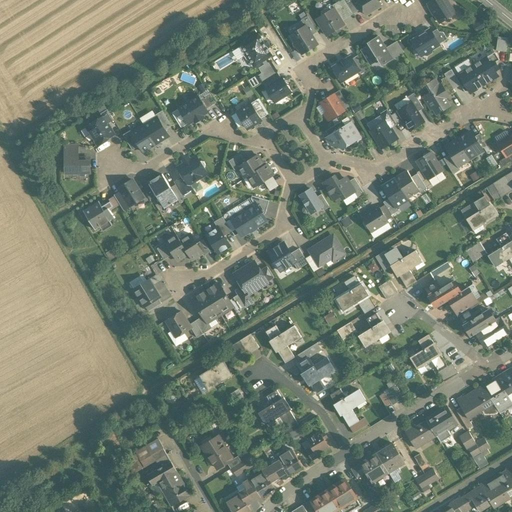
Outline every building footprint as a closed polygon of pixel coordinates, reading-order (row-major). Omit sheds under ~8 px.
[(340,0),(332,6),(334,9),(341,21),(352,14),(344,0),(340,0)] [(344,0),(352,14),(361,9),(355,0),(344,0)] [(381,5),(377,0),(355,0),(361,9),(365,15),(381,5)] [(455,14),(445,0),(433,0),(428,4),(440,23),(455,14)] [(328,11),(325,10),(321,12),(321,15),(322,17),(316,20),(326,36),(344,25),(341,21),(334,9),(329,13),(328,11)] [(317,32),(308,17),(302,21),(305,27),(306,26),(311,36),(317,32)] [(305,27),(290,36),(294,43),(293,45),(295,48),(298,48),(302,54),(317,45),(311,36),(306,26),(305,27)] [(432,33),(430,30),(426,32),(425,31),(418,36),(418,37),(411,41),(415,47),(414,50),(416,54),(419,54),(421,57),(424,55),(427,56),(431,53),(432,50),(440,46),(439,45),(432,33)] [(443,33),(439,32),(437,30),(432,33),(439,45),(447,40),(443,33)] [(497,35),(495,49),(506,50),(507,37),(497,35)] [(264,41),(262,42),(258,36),(242,46),(246,52),(245,56),(247,59),(251,60),(254,66),(267,59),(271,56),(267,50),(269,48),(269,46),(267,42),(264,41)] [(378,37),(368,43),(369,45),(362,50),(371,65),(378,61),(382,66),(392,60),(385,49),(378,37)] [(397,42),(385,49),(392,60),(404,53),(397,42)] [(495,53),(473,66),(484,85),(497,77),(497,76),(495,72),(499,69),(495,63),(499,60),(495,53)] [(367,71),(358,56),(352,60),(359,72),(361,74),(367,71)] [(350,57),(332,68),(342,83),(359,72),(352,60),(350,57)] [(264,65),(259,68),(263,74),(258,76),(262,82),(277,73),(270,62),(269,62),(264,65)] [(484,85),(473,66),(459,75),(465,85),(462,88),(465,93),(468,91),(470,94),(484,85)] [(461,85),(451,70),(444,75),(446,77),(453,90),(461,85)] [(277,73),(262,82),(265,88),(280,79),(277,73)] [(453,90),(446,77),(441,80),(442,82),(441,84),(441,85),(448,97),(455,93),(453,90)] [(280,79),(265,88),(275,103),(291,93),(282,78),(280,79)] [(431,93),(423,98),(431,110),(433,109),(436,115),(449,107),(446,101),(445,99),(448,97),(441,85),(438,86),(435,80),(426,85),(431,93)] [(348,107),(339,91),(334,95),(343,110),(348,107)] [(209,94),(199,100),(206,110),(216,104),(209,94)] [(423,109),(414,94),(407,98),(411,103),(417,113),(423,109)] [(334,95),(321,103),(327,113),(324,115),(328,121),(331,119),(332,120),(344,112),(343,110),(334,95)] [(198,97),(179,109),(189,124),(194,121),(195,123),(203,118),(202,116),(207,113),(206,110),(199,100),(198,97)] [(259,99),(251,104),(260,119),(268,114),(259,99)] [(411,103),(398,111),(410,131),(423,123),(417,113),(411,103)] [(260,119),(251,104),(237,113),(246,127),(250,128),(261,121),(260,119)] [(107,110),(101,114),(103,117),(108,124),(114,120),(107,110)] [(396,125),(387,110),(380,114),(386,122),(390,129),(396,125)] [(172,126),(163,111),(155,115),(157,118),(165,130),(172,126)] [(103,117),(87,127),(98,145),(114,135),(108,124),(103,117)] [(157,118),(144,126),(156,144),(169,136),(165,130),(157,118)] [(341,122),(326,131),(329,136),(344,127),(341,122)] [(386,122),(371,132),(381,149),(397,139),(390,129),(386,122)] [(329,136),(326,139),(330,146),(343,149),(352,143),(350,141),(359,135),(351,123),(344,127),(329,136)] [(156,144),(144,126),(132,133),(131,134),(139,147),(143,152),(156,144)] [(132,133),(130,131),(123,135),(132,151),(139,147),(131,134),(132,133)] [(474,138),(471,132),(457,140),(469,160),(475,156),(483,151),(481,149),(474,138)] [(486,146),(479,135),(474,138),(481,149),(486,146)] [(511,135),(498,144),(507,157),(511,153),(511,135)] [(469,160),(457,140),(445,148),(457,167),(469,160)] [(78,144),(65,145),(66,174),(76,173),(83,176),(84,173),(90,173),(89,158),(79,159),(78,144)] [(430,152),(416,161),(421,170),(428,181),(443,172),(430,152)] [(240,155),(229,162),(234,171),(239,168),(238,168),(245,163),(240,155)] [(245,163),(238,168),(239,168),(245,179),(247,177),(264,166),(258,156),(245,163)] [(196,157),(178,168),(184,178),(189,185),(206,174),(203,169),(205,168),(205,165),(204,162),(201,161),(199,163),(196,157)] [(264,166),(247,177),(254,187),(273,175),(267,164),(264,166)] [(421,170),(416,173),(426,188),(431,185),(428,181),(421,170)] [(407,171),(394,179),(406,199),(419,191),(411,178),(407,171)] [(417,174),(411,178),(419,191),(420,194),(426,190),(426,188),(417,174)] [(171,188),(162,175),(148,183),(164,208),(177,199),(171,188)] [(355,192),(346,179),(345,179),(339,183),(335,176),(324,183),(334,200),(340,196),(343,200),(344,199),(355,192)] [(511,191),(511,189),(504,177),(498,181),(507,195),(511,191)] [(184,178),(175,184),(176,185),(182,195),(191,188),(189,185),(184,178)] [(394,179),(382,187),(390,199),(396,208),(407,201),(406,199),(394,179)] [(144,198),(132,180),(118,189),(121,193),(130,207),(144,198)] [(507,195),(498,181),(493,184),(501,198),(507,195)] [(182,195),(176,185),(171,188),(177,199),(180,203),(185,200),(182,195)] [(316,198),(311,190),(300,196),(311,214),(321,208),(322,207),(316,198)] [(130,207),(121,193),(115,196),(123,211),(130,207)] [(321,195),(316,198),(322,207),(321,208),(324,211),(329,208),(321,195)] [(269,201),(252,196),(251,200),(255,205),(256,205),(263,216),(265,214),(269,201)] [(484,197),(474,203),(474,204),(461,212),(473,231),(498,215),(491,204),(489,205),(484,197)] [(396,208),(390,199),(383,203),(391,216),(391,215),(390,214),(397,210),(398,211),(396,208)] [(98,202),(84,211),(83,211),(95,231),(96,230),(95,230),(114,218),(114,219),(115,219),(109,209),(113,207),(110,202),(102,207),(99,201),(98,202)] [(244,210),(230,218),(238,231),(239,230),(243,237),(267,222),(263,216),(256,205),(255,205),(245,212),(244,210)] [(378,208),(362,218),(365,223),(364,224),(366,228),(369,228),(374,225),(376,229),(387,222),(378,208)] [(231,232),(222,218),(214,223),(217,228),(218,228),(224,237),(231,232)] [(218,228),(207,235),(219,254),(230,247),(224,237),(218,228)] [(197,244),(190,234),(180,241),(176,235),(165,242),(166,243),(173,254),(178,261),(188,255),(192,261),(202,254),(203,254),(197,244)] [(511,241),(511,242),(506,234),(495,240),(501,249),(487,257),(494,268),(508,260),(511,265),(511,241)] [(333,237),(310,251),(312,255),(319,266),(320,265),(332,258),(333,260),(343,254),(333,237)] [(210,252),(203,240),(197,244),(203,254),(202,254),(204,256),(210,252)] [(166,243),(157,249),(164,260),(173,254),(166,243)] [(284,243),(268,253),(280,272),(293,264),(295,262),(290,254),(289,251),(287,251),(285,248),(285,246),(284,243)] [(480,243),(466,252),(472,262),(486,254),(480,243)] [(308,264),(299,249),(290,254),(295,262),(293,264),(297,270),(308,264)] [(397,251),(387,257),(392,266),(391,267),(398,278),(399,277),(406,289),(416,283),(409,271),(422,263),(415,251),(402,259),(397,251)] [(387,257),(384,252),(375,257),(384,271),(391,267),(392,266),(387,257)] [(312,255),(305,259),(313,272),(321,268),(320,265),(319,266),(312,255)] [(254,262),(234,274),(242,288),(247,296),(248,296),(268,284),(267,282),(261,272),(254,262)] [(448,262),(430,274),(434,281),(453,270),(448,262)] [(274,278),(267,268),(261,272),(267,282),(274,278)] [(359,287),(354,278),(344,284),(350,293),(335,301),(344,316),(353,310),(351,307),(357,304),(364,315),(373,309),(366,298),(368,297),(361,285),(359,287)] [(160,297),(149,280),(133,290),(144,307),(145,307),(158,299),(160,297)] [(390,281),(379,288),(387,301),(398,294),(390,281)] [(440,290),(435,281),(425,287),(430,296),(429,297),(436,308),(447,302),(460,293),(453,282),(440,290)] [(229,301),(218,284),(206,292),(220,315),(233,308),(233,307),(229,301)] [(247,296),(242,288),(235,292),(237,296),(245,308),(246,308),(245,307),(252,303),(248,296),(247,296)] [(460,293),(447,302),(457,319),(460,318),(470,311),(478,306),(467,288),(460,293)] [(220,315),(206,292),(193,300),(203,316),(208,323),(220,315)] [(245,308),(237,296),(229,301),(233,307),(233,308),(236,314),(245,308)] [(158,299),(145,307),(148,312),(161,304),(158,299)] [(475,319),(470,311),(460,318),(472,337),(476,334),(495,322),(488,311),(475,319)] [(189,325),(181,312),(166,321),(176,338),(191,329),(189,325)] [(375,315),(365,321),(370,329),(357,338),(364,349),(389,334),(382,322),(380,323),(375,315)] [(203,316),(195,322),(203,334),(212,329),(208,323),(203,316)] [(495,322),(476,334),(484,348),(508,333),(499,319),(495,322)] [(195,322),(189,325),(191,329),(197,338),(203,334),(195,322)] [(349,324),(335,333),(342,344),(356,335),(349,324)] [(280,336),(275,328),(265,334),(270,342),(268,343),(275,354),(277,353),(284,365),(293,359),(286,348),(300,339),(293,328),(280,336)] [(249,335),(239,341),(246,353),(248,356),(258,349),(249,335)] [(435,343),(434,344),(429,337),(418,343),(423,351),(410,359),(417,370),(432,361),(439,373),(448,367),(447,367),(441,356),(442,355),(435,343)] [(239,341),(228,349),(235,360),(246,353),(239,341)] [(315,346),(295,358),(299,365),(308,360),(320,353),(315,346)] [(326,360),(313,368),(308,360),(299,365),(297,366),(303,375),(301,376),(309,388),(310,386),(316,395),(325,390),(319,381),(334,371),(326,360)] [(223,361),(208,370),(208,371),(200,376),(208,391),(231,376),(227,369),(228,369),(223,361)] [(452,364),(447,367),(448,367),(439,373),(445,382),(458,374),(452,364)] [(511,377),(509,374),(499,380),(497,378),(496,379),(507,396),(511,392),(511,377)] [(511,404),(507,396),(496,379),(490,383),(491,384),(484,389),(498,413),(499,415),(511,407),(511,404)] [(394,387),(383,393),(392,407),(403,400),(394,387)] [(498,413),(484,389),(473,395),(472,394),(462,400),(461,398),(456,401),(461,409),(467,420),(481,411),(485,417),(493,416),(498,413)] [(358,391),(345,399),(340,391),(330,397),(335,405),(333,406),(340,417),(342,416),(349,428),(358,422),(351,411),(365,402),(358,391)] [(281,400),(276,392),(266,398),(271,406),(258,415),(266,426),(280,417),(286,428),(287,429),(296,423),(289,412),(290,410),(283,399),(281,400)] [(445,407),(438,412),(439,414),(427,422),(436,437),(440,444),(451,437),(447,431),(457,425),(445,407)] [(467,420),(461,409),(456,412),(467,430),(472,427),(467,420)] [(436,437),(427,422),(413,430),(412,428),(405,433),(415,449),(436,437)] [(296,423),(287,429),(286,428),(282,431),(285,437),(299,429),(296,423)] [(328,449),(319,435),(308,442),(312,450),(316,456),(328,449)] [(469,435),(460,440),(466,449),(475,443),(469,435)] [(233,461),(221,440),(216,438),(213,440),(211,443),(212,445),(203,450),(207,455),(206,460),(209,464),(212,466),(215,465),(218,470),(227,464),(233,461)] [(158,440),(135,453),(137,457),(127,463),(133,475),(157,461),(167,455),(158,440)] [(484,440),(476,445),(481,453),(489,448),(484,440)] [(404,464),(393,445),(376,455),(388,474),(395,470),(395,469),(404,464)] [(481,453),(476,445),(467,450),(472,458),(481,453)] [(276,459),(270,449),(265,452),(271,462),(276,459)] [(291,450),(279,458),(278,457),(277,457),(279,461),(272,465),(272,466),(273,466),(279,476),(286,471),(288,475),(302,466),(291,449),(290,450),(291,450)] [(312,450),(307,452),(312,462),(318,459),(316,456),(312,450)] [(167,455),(157,461),(160,468),(171,461),(167,455)] [(388,474),(376,455),(360,464),(371,483),(381,477),(382,478),(388,474)] [(419,455),(414,458),(421,469),(426,465),(419,455)] [(233,461),(227,464),(230,469),(231,469),(240,464),(241,463),(238,458),(233,461)] [(241,463),(240,464),(244,471),(252,467),(247,460),(241,463)] [(191,496),(171,461),(160,468),(147,475),(153,486),(158,483),(159,482),(159,483),(161,482),(167,491),(163,493),(171,507),(191,496)] [(244,471),(240,464),(231,469),(236,476),(244,471)] [(273,466),(250,481),(255,487),(260,496),(273,488),(269,482),(279,476),(273,466)] [(433,470),(424,475),(430,484),(438,479),(433,470)] [(511,481),(506,472),(495,479),(495,477),(484,484),(483,482),(479,485),(481,488),(490,503),(493,507),(507,499),(506,498),(511,494),(511,481)] [(424,475),(416,480),(422,489),(430,484),(424,475)] [(247,488),(239,493),(240,495),(227,503),(232,511),(246,511),(249,510),(246,504),(255,498),(250,490),(255,487),(250,481),(249,479),(243,482),(247,488)] [(344,479),(327,490),(337,506),(341,511),(349,511),(360,505),(344,479)] [(260,496),(255,487),(250,490),(255,498),(256,499),(260,496)] [(490,503),(481,488),(470,494),(470,493),(459,499),(466,510),(466,509),(475,504),(478,510),(490,503)] [(337,506),(327,490),(311,500),(318,511),(332,511),(331,510),(337,506)] [(459,499),(458,498),(454,500),(461,511),(468,511),(466,509),(466,510),(459,499)] [(383,500),(373,506),(376,511),(382,511),(388,508),(383,500)] [(461,511),(454,500),(449,503),(450,505),(454,511),(461,511)]
